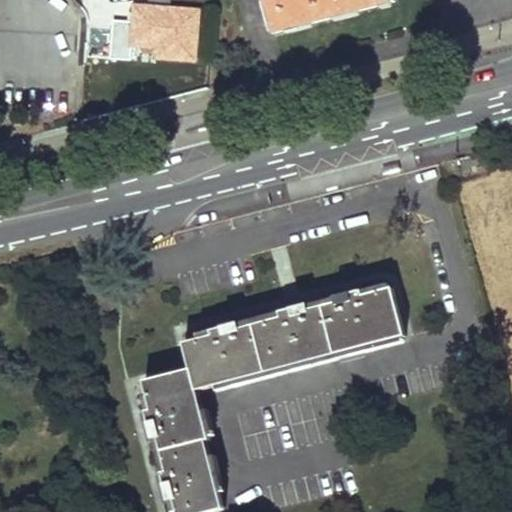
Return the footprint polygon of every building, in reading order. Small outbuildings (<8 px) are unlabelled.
[(149,0),(149,5),(132,4),(131,22),(114,21),(111,57),(130,58),(131,47),(151,48),(150,60),(195,63),(199,8),(170,7),(169,0),(149,0)] [(264,0),(274,33),(394,2),(393,0),(264,0)] [(252,83),(248,70),(228,76),(232,89),(252,83)] [(362,286),(334,293),(336,300),(364,292),(362,286)] [(193,371),(145,384),(152,411),(147,413),(154,441),(160,440),(164,457),(209,448),(208,442),(211,442),(198,392),(407,338),(395,290),(365,298),(364,292),(336,300),(338,305),(311,311),(310,307),(277,316),(279,321),(241,330),(240,325),(212,333),(213,338),(185,344),(193,371)] [(308,300),(275,308),(277,316),(310,307),(308,300)] [(239,318),(210,325),(212,333),(240,325),(239,318)] [(147,413),(140,415),(148,443),(154,441),(147,413)] [(222,497),(209,448),(164,457),(168,474),(163,475),(171,502),(176,501),(177,507),(222,497)] [(171,502),(163,475),(158,477),(164,504),(171,502)] [(105,478),(82,482),(87,507),(111,502),(105,478)] [(222,497),(177,507),(177,511),(215,511),(226,510),(222,497)]
